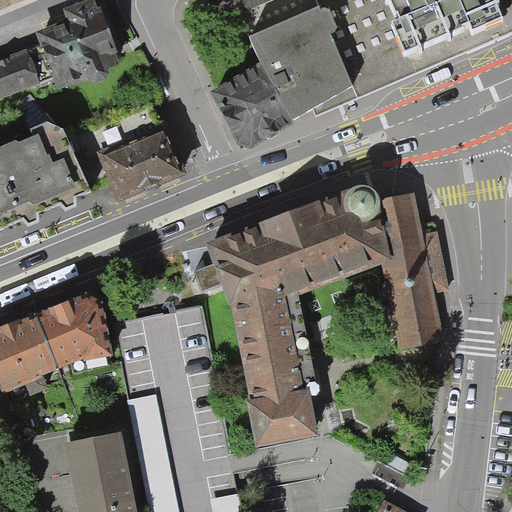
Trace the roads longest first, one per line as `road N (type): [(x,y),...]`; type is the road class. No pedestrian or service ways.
road 1 (secondary): [(0,287),(461,104)]
road 2 (residential): [(460,511),(476,427),(484,295),(461,104)]
road 3 (unknown): [(233,475),(155,306)]
